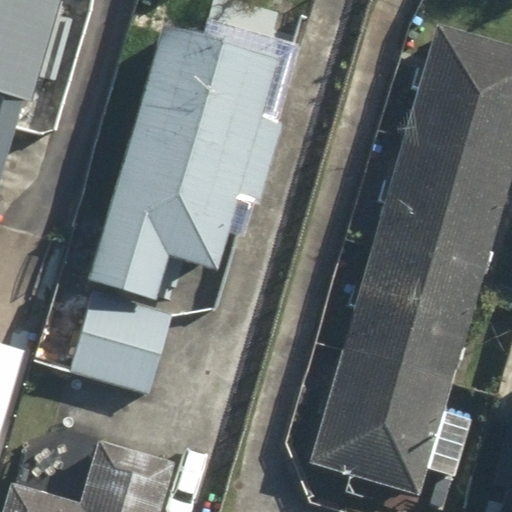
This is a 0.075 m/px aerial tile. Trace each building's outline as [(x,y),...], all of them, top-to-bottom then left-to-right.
[(0,0),(0,216),(1,217),(32,101),(43,104),(70,0),(0,0)] [(92,282),(162,302),(176,256),(226,270),(236,235),(254,240),(308,54),(171,14),(92,282)] [(511,193),(511,40),(440,20),(313,463),(425,495),(511,193)] [(162,302),(92,282),(67,368),(155,394),(180,312),(161,307),(162,302)] [(0,428),(20,361),(0,355),(0,428)] [(13,480),(2,511),(168,511),(183,459),(70,427),(52,491),(13,480)] [(511,511),(511,454),(496,511),(511,511)]
